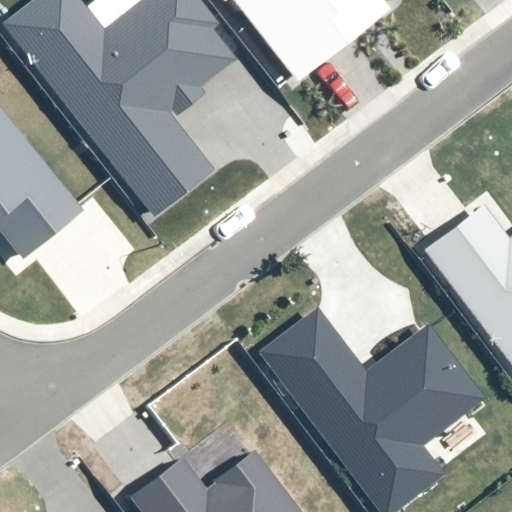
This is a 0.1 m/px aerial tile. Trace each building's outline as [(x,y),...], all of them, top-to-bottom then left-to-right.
[(75,0),(34,0),(0,26),(148,218),(208,173),(164,116),(170,112),(175,119),(203,97),(198,90),(236,61),(211,30),(218,25),(198,0),(145,0),(101,34),(75,0)] [(221,0),(223,1),(224,0),(229,0),(295,83),(388,11),(378,0),(221,0)] [(0,235),(20,260),(80,213),(0,113),(0,235)] [(511,236),(507,240),(482,207),(421,254),(511,369),(511,236)] [(258,354),(377,511),(397,511),(443,477),(421,448),(484,400),(427,325),(364,373),(316,310),(258,354)] [(128,500),(137,511),(298,511),(254,454),(202,493),(178,462),(128,500)]
